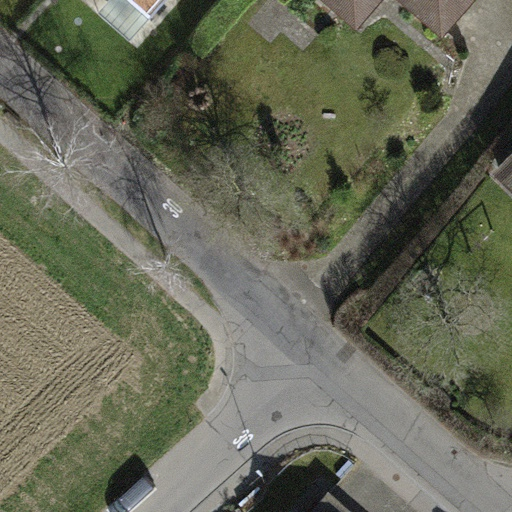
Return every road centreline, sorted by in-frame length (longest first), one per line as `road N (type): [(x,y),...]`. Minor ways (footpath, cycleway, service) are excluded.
road 1 (residential): [(323,354),(0,63)]
road 2 (residential): [(497,511),(323,354)]
road 3 (residential): [(150,511),(323,354)]
